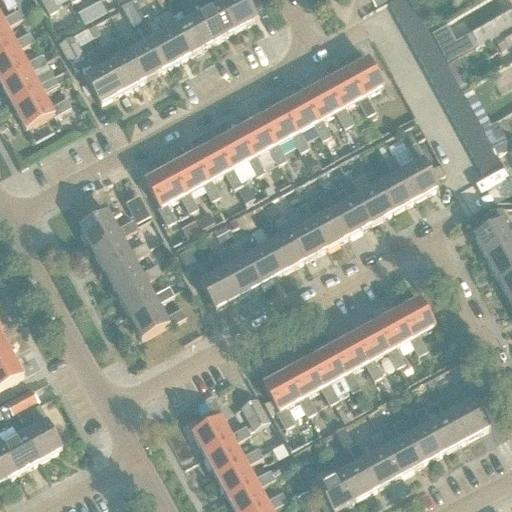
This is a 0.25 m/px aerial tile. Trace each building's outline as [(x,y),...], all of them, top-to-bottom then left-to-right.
[(24,21),(34,15),(25,0),(13,0),(12,1),(24,21)] [(41,0),(43,2),(41,3),(50,20),(59,15),(51,0),(41,0)] [(126,0),(118,0),(115,2),(120,11),(130,5),(126,0)] [(205,0),(212,12),(199,19),(197,20),(213,49),(235,37),(219,8),(221,7),(217,0),(205,0)] [(233,0),(221,7),(219,8),(235,37),(257,24),(244,0),(233,0)] [(369,0),(376,12),(397,0),(369,0)] [(395,17),(414,7),(410,0),(401,0),(389,7),(395,17)] [(476,52),(511,31),(511,1),(511,0),(498,0),(463,20),(477,46),(474,48),(476,52)] [(190,24),(177,31),(175,32),(191,61),(213,49),(197,20),(199,19),(191,4),(182,8),(190,24)] [(419,17),(414,7),(395,17),(400,27),(419,17)] [(85,29),(97,22),(90,10),(78,16),(85,29)] [(0,34),(7,31),(8,33),(23,24),(18,15),(3,24),(0,18),(0,34)] [(168,36),(155,43),(153,44),(168,73),(191,61),(175,32),(177,31),(169,16),(160,20),(168,36)] [(425,27),(419,17),(400,27),(406,38),(425,27)] [(431,37),(425,27),(406,38),(411,48),(431,37)] [(146,48),(133,55),(131,57),(146,85),(168,73),(153,44),(155,43),(147,28),(138,33),(146,48)] [(15,46),(8,33),(7,31),(0,34),(0,63),(19,53),(20,55),(35,46),(30,37),(15,46)] [(511,33),(502,39),(494,44),(501,56),(511,49),(511,33)] [(436,48),(431,37),(411,48),(417,58),(436,48)] [(85,60),(74,40),(59,49),(69,68),(85,60)] [(124,60),(111,67),(108,69),(124,97),(146,85),(131,57),(133,55),(125,40),(116,45),(124,60)] [(442,58),(436,48),(417,58),(423,68),(442,58)] [(108,69),(111,67),(102,52),(100,53),(94,57),(102,72),(86,81),(101,110),(124,97),(108,69)] [(27,68),(20,55),(19,53),(0,63),(0,87),(2,91),(31,75),(32,77),(47,68),(42,60),(27,68)] [(447,68),(442,58),(423,68),(428,79),(447,68)] [(360,106),(359,107),(367,122),(376,117),(368,102),(384,93),(368,64),(345,77),(360,106)] [(453,79),(447,68),(428,79),(434,89),(453,79)] [(39,90),(32,77),(31,75),(2,91),(14,113),(43,97),(44,99),(59,91),(55,82),(39,90)] [(345,77),(322,89),(338,118),(337,119),(345,134),(354,129),(345,114),(359,107),(360,106),(345,77)] [(459,89),(453,79),(434,89),(440,99),(459,89)] [(338,118),(322,89),(300,101),(316,130),(314,131),(323,146),(325,145),(335,164),(342,160),(323,126),(337,119),(338,118)] [(464,99),(459,89),(440,99),(445,109),(464,99)] [(51,112),(44,99),(43,97),(14,113),(26,135),(54,120),(55,122),(71,113),(67,104),(51,112)] [(470,109),(464,99),(445,109),(451,120),(470,109)] [(300,101),(278,113),(294,142),(292,143),(301,158),(310,154),(301,138),(314,131),(316,130),(300,101)] [(476,120),(470,109),(451,120),(456,130),(476,120)] [(294,142),(278,113),(256,125),(272,154),(270,155),(278,171),(287,166),(279,150),(292,143),(294,142)] [(478,124),(476,120),(456,130),(462,140),(481,130),(478,124)] [(272,154),(256,125),(234,137),(250,166),(248,167),(256,183),(265,178),(257,162),(270,155),(272,154)] [(487,140),(481,130),(462,140),(468,151),(487,140)] [(228,178),(226,179),(234,195),(237,193),(242,204),(250,199),(245,189),(243,190),(235,174),(248,167),(250,166),(234,137),(212,150),(228,178)] [(492,151),(487,140),(468,151),(473,161),(492,151)] [(416,148),(407,153),(416,168),(403,176),(400,177),(416,206),(439,193),(424,166),(425,165),(416,148)] [(213,187),(226,179),(228,178),(212,150),(190,162),(206,190),(204,191),(212,207),(221,202),(213,187)] [(498,161),(492,151),(473,161),(479,171),(498,161)] [(394,180),(380,188),(378,189),(394,218),(416,206),(400,177),(403,176),(394,160),(385,165),(394,180)] [(504,171),(498,161),(479,171),(485,182),(504,171)] [(206,190),(190,162),(168,174),(183,202),(182,203),(190,219),(199,214),(191,199),(204,191),(206,190)] [(308,168),(314,178),(321,173),(316,164),(308,168)] [(372,193),(358,200),(356,201),(372,230),(394,218),(378,189),(380,188),(372,172),(363,177),(372,193)] [(183,202),(168,174),(146,186),(161,213),(159,214),(168,231),(177,226),(168,211),(182,203),(183,202)] [(349,205),(336,212),(334,213),(350,242),(372,230),(356,201),(358,200),(350,184),(341,189),(349,205)] [(327,217),(314,224),(312,225),(327,254),(350,242),(334,213),(336,212),(328,196),(319,201),(327,217)] [(139,201),(126,208),(138,230),(151,222),(139,201)] [(239,213),(242,223),(260,217),(257,208),(239,213)] [(305,229),(292,236),(290,238),(305,266),(327,254),(312,225),(314,224),(306,209),(297,214),(298,217),(305,229)] [(477,226),(483,237),(475,242),(487,264),(511,250),(511,241),(504,227),(508,224),(502,213),(477,226)] [(122,240),(123,243),(138,234),(133,225),(118,234),(109,217),(80,233),(93,256),(122,240)] [(292,236),(305,229),(298,217),(285,224),(292,236)] [(283,241),(270,248),(267,250),(283,278),(305,266),(290,238),(292,236),(285,224),(284,221),(275,226),(283,241)] [(227,228),(218,233),(224,244),(231,240),(233,239),(227,228)] [(261,253),(248,260),(245,262),(261,291),(283,278),(267,250),(270,248),(261,233),(253,238),(261,253)] [(156,236),(146,241),(153,253),(163,248),(161,245),(156,236)] [(122,240),(93,256),(105,278),(134,262),(135,265),(150,256),(146,247),(130,256),(123,243),(122,240)] [(239,265),(226,273),(223,274),(239,303),(261,291),(245,262),(248,260),(239,245),(231,250),(239,265)] [(511,250),(487,264),(499,287),(511,279),(511,250)] [(190,254),(179,260),(185,269),(195,263),(190,254)] [(223,274),(226,273),(217,257),(215,259),(208,262),(217,277),(201,286),(216,315),(239,303),(223,274)] [(141,276),(135,265),(134,262),(105,278),(117,300),(146,284),(147,287),(163,278),(157,267),(141,276)] [(511,279),(499,287),(511,309),(511,308),(511,279)] [(146,284),(117,300),(129,322),(158,307),(159,309),(175,301),(170,292),(154,300),(147,287),(146,284)] [(476,295),(483,312),(493,308),(485,291),(476,295)] [(420,304),(396,317),(412,345),(410,346),(419,362),(428,357),(419,341),(435,333),(420,304)] [(167,322),(159,309),(158,307),(129,322),(142,345),(169,330),(170,332),(187,323),(182,314),(167,322)] [(412,345),(396,317),(374,329),(390,357),(388,358),(397,374),(406,369),(397,353),(410,346),(412,345)] [(374,329),(352,341),(368,370),(366,371),(374,386),(383,381),(375,366),(388,358),(390,357),(374,329)] [(0,363),(11,357),(0,336),(0,363)] [(368,370),(352,341),(330,353),(346,382),(344,383),(352,398),(361,393),(353,378),(366,371),(368,370)] [(346,382),(330,353),(308,365),(324,394),(322,395),(330,410),(339,405),(331,390),(344,383),(346,382)] [(0,363),(0,393),(24,380),(11,357),(0,363)] [(324,394),(308,365),(286,377),(302,406),(300,407),(308,422),(317,417),(309,402),(322,395),(324,394)] [(302,406),(286,377),(264,389),(279,417),(277,418),(286,434),(295,430),(287,414),(300,407),(302,406)] [(468,408),(454,415),(450,418),(466,446),(491,433),(476,406),(477,405),(468,388),(459,393),(468,408)] [(39,407),(32,394),(6,408),(13,421),(39,407)] [(446,420),(432,428),(428,430),(444,459),(466,446),(450,418),(454,415),(446,400),(437,405),(446,420)] [(255,436),(270,427),(257,405),(242,413),(255,436)] [(14,424),(7,410),(0,413),(0,425),(3,424),(6,429),(9,427),(18,442),(5,449),(2,451),(18,479),(40,467),(24,439),(27,437),(18,422),(14,424)] [(27,437),(24,439),(40,467),(63,455),(48,427),(49,426),(41,411),(31,416),(39,430),(27,437)] [(423,432),(410,440),(408,441),(424,470),(444,459),(428,430),(432,428),(424,412),(415,417),(423,432)] [(235,447),(236,449),(251,440),(246,432),(231,440),(222,424),(193,439),(206,463),(235,447)] [(401,445),(388,452),(386,453),(402,482),(424,470),(408,441),(410,440),(402,424),(393,429),(401,445)] [(379,457),(366,464),(363,465),(380,494),(402,482),(386,453),(388,452),(380,436),(371,441),(379,457)] [(0,489),(18,479),(2,451),(5,449),(0,441),(0,489)] [(243,462),(236,449),(235,447),(206,463),(218,485),(247,469),(248,471),(263,463),(258,454),(243,462)] [(357,469),(344,476),(341,477),(357,506),(380,494),(363,465),(366,464),(358,448),(349,453),(357,469)] [(290,479),(305,474),(300,458),(285,463),(290,479)] [(341,477),(344,476),(335,460),(333,462),(327,465),(335,481),(319,490),(331,511),(346,511),(357,506),(341,477)] [(255,484),(248,471),(247,469),(218,485),(230,507),(259,491),(260,493),(275,485),(270,476),(255,484)] [(259,491),(230,507),(232,511),(277,511),(287,507),(282,498),(267,506),(260,493),(259,491)] [(297,500),(302,511),(315,511),(307,495),(297,500)]
